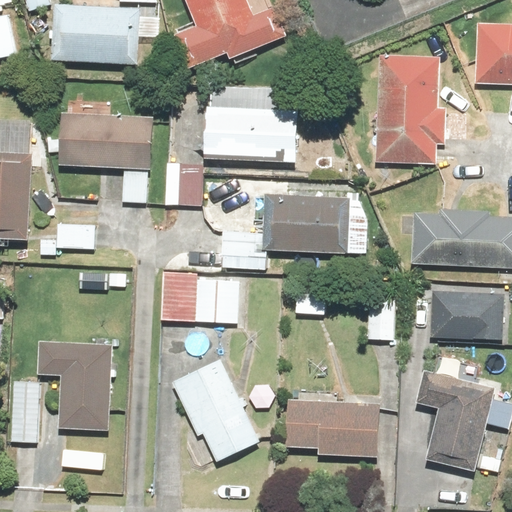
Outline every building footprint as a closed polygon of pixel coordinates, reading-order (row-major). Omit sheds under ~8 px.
[(194,0),(219,59),(273,38),(257,0),(194,0)] [(49,10),(46,62),(139,67),(142,15),(49,10)] [(7,12),(0,13),(0,51),(15,49),(7,12)] [(511,19),(473,18),(471,78),(511,79),(511,19)] [(439,53),(379,50),(374,158),(436,161),(437,139),(443,140),(444,104),(437,104),(439,53)] [(215,109),(213,161),(306,166),(309,114),(215,109)] [(63,113),(60,165),(154,170),(157,118),(63,113)] [(0,245),(32,248),(38,155),(0,152),(0,245)] [(200,159),(177,158),(176,199),(199,200),(200,159)] [(351,195),(252,190),(250,226),(223,224),(221,263),(266,265),(267,245),(348,249),(351,195)] [(410,229),(408,258),(511,263),(511,211),(490,211),(490,205),(441,203),(440,208),(412,207),(412,209),(398,209),(397,228),(410,229)] [(54,234),(38,234),(38,250),(54,251),(54,244),(92,245),(93,221),(55,219),(54,234)] [(128,267),(103,265),(102,283),(127,285),(128,267)] [(195,269),(162,267),(161,315),(236,318),(237,275),(195,273),(195,269)] [(9,271),(0,270),(0,313),(8,314),(9,271)] [(501,290),(430,287),(428,333),(500,336),(501,290)] [(322,291),(294,290),(294,309),(321,309),(322,291)] [(394,294),(367,292),(364,334),(391,336),(394,294)] [(109,427),(111,340),(40,339),(39,369),(58,369),(57,426),(109,427)] [(259,433),(218,353),(172,377),(213,457),(259,433)] [(475,459),(488,397),(478,395),(481,377),(423,366),(416,401),(436,405),(427,450),(475,459)] [(37,376),(12,376),(11,438),(35,438),(37,376)] [(381,399),(336,397),(337,384),(291,382),(290,395),(288,395),(286,446),(379,450),(381,399)]
